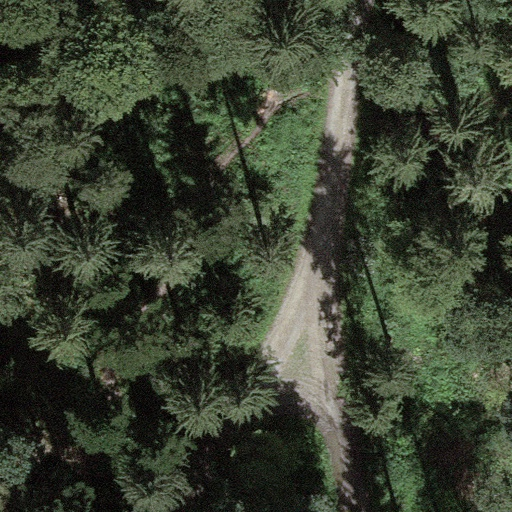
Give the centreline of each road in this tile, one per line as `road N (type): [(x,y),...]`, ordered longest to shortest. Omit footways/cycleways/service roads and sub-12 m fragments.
road 1 (track): [(362,0),(345,191),(282,365),(176,511)]
road 2 (track): [(345,191),(354,511)]
